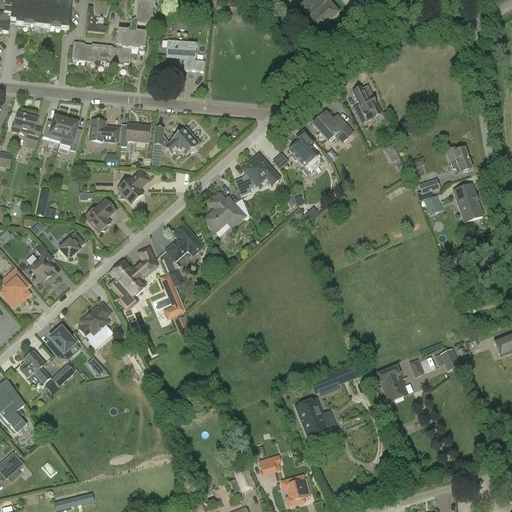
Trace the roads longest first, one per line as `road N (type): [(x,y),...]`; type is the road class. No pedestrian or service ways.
road 1 (residential): [(0,362),(271,120)]
road 2 (residential): [(0,87),(271,120)]
road 3 (residential): [(511,249),(468,22)]
road 4 (unclassified): [(468,22),(373,33),(271,120)]
road 5 (unclassified): [(367,511),(511,470)]
